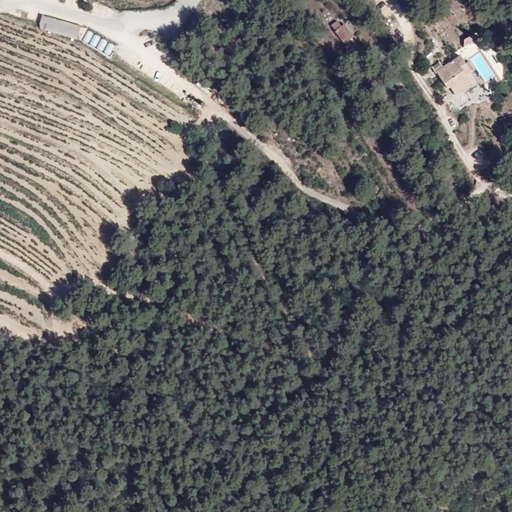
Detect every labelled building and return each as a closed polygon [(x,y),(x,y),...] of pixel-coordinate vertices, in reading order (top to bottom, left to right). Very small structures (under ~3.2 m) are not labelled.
[(350,25),(352,24),(340,10),(336,13),(333,10),(330,13),(349,38),(356,33),(350,25)] [(80,26),(45,16),(41,28),(77,38),(80,26)] [(88,28),(80,26),(77,38),(84,40),(88,28)] [(471,36),(462,41),(465,47),(474,42),(471,36)] [(474,85),(459,61),(457,57),(446,63),(449,67),(436,74),(446,90),(450,88),(456,97),(474,85)] [(468,64),(464,58),(459,61),(463,67),(468,64)] [(482,86),(468,64),(463,67),(474,85),(456,97),(458,101),(482,86)] [(182,87),(178,96),(187,100),(191,91),(182,87)] [(396,210),(393,202),(384,206),(387,214),(396,210)]
